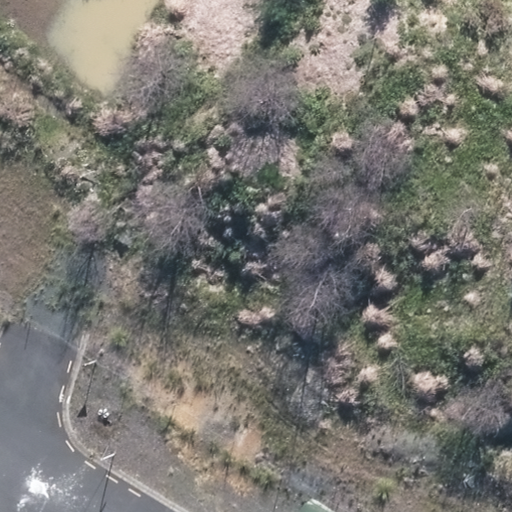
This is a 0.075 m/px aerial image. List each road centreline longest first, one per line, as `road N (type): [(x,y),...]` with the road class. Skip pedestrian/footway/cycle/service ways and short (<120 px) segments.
road 1 (unknown): [(143,0),(45,325)]
road 2 (residential): [(121,511),(10,442)]
road 3 (residential): [(10,442),(45,325)]
